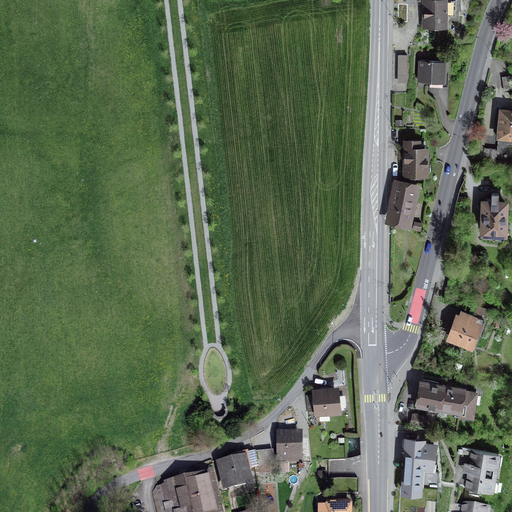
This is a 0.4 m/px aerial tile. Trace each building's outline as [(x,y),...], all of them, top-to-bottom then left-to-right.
[(425,9),(425,26),(436,26),(436,24),(445,24),(445,19),(458,19),(458,9),(460,9),(459,0),(444,0),(444,1),(429,1),(427,1),(427,9),(425,9)] [(400,4),(398,4),(398,21),(407,21),(408,4),(400,4)] [(445,62),(420,61),(419,81),(444,82),(445,62)] [(509,75),(502,77),(504,90),(511,89),(509,75)] [(511,111),(502,110),(500,128),(497,128),(496,136),(511,138),(511,111)] [(426,141),(405,141),(405,174),(426,178),(426,141)] [(497,149),(484,147),(482,160),(496,162),(497,149)] [(414,186),(394,182),(389,209),(393,209),(391,220),(407,223),(414,186)] [(491,202),(484,202),(483,233),(492,233),(492,240),(504,240),(505,222),(506,222),(508,220),(508,217),(506,216),(505,216),(505,203),(498,203),(499,193),(492,193),(491,202)] [(469,198),(457,198),(453,215),(468,216),(469,198)] [(486,320),(463,312),(460,318),(458,318),(451,337),(470,344),(475,332),(481,335),(486,320)] [(434,328),(426,325),(420,348),(417,356),(427,358),(434,328)] [(443,381),(442,385),(439,407),(459,410),(459,414),(472,416),(476,392),(463,390),(464,388),(451,386),(452,383),(443,381)] [(442,385),(422,382),(418,403),(439,407),(442,385)] [(340,389),(311,392),(314,417),(343,413),(340,389)] [(228,410),(225,410),(225,411),(225,412),(225,414),(224,415),(222,416),(221,416),(219,417),(218,416),(216,416),(215,415),(214,413),(214,412),(214,411),(212,411),(212,413),(213,414),(214,416),(215,418),(218,419),(221,419),(224,418),(226,416),(227,413),(228,410)] [(427,417),(413,415),(412,423),(426,426),(427,417)] [(298,435),(281,435),(280,462),(298,462),(298,435)] [(422,440),(407,439),(404,492),(419,493),(421,466),(432,467),(433,444),(422,444),(422,440)] [(497,453),(472,449),(466,486),(491,490),(497,453)] [(247,455),(218,463),(225,490),(254,483),(247,455)] [(222,511),(212,469),(170,479),(171,483),(153,488),(158,511),(222,511)] [(329,506),(320,506),(319,511),(348,511),(349,501),(329,501),(329,506)]
